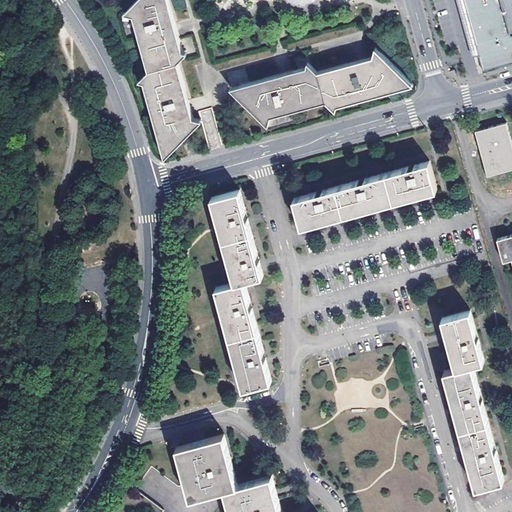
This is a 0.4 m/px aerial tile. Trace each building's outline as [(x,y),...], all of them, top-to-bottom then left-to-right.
[(193,116),(179,60),(177,54),(184,52),(184,48),(170,0),(132,0),(129,3),(133,11),(148,68),(150,75),(143,77),(144,81),(161,144),(170,149),(197,122),(195,119),(193,116)] [(511,0),(463,0),(484,73),(488,72),(467,0),(511,0)] [(511,0),(467,0),(488,72),(511,65),(511,0)] [(177,54),(179,60),(189,50),(184,48),(184,52),(177,54)] [(268,118),(271,117),(328,102),(335,100),(338,107),(340,106),(403,89),(408,81),(381,54),(380,56),(375,57),(320,72),(313,74),(311,67),(307,68),(241,85),(237,94),(265,121),(268,118)] [(309,61),(307,68),(311,67),(313,74),(320,72),(309,61)] [(150,75),(148,68),(137,79),(144,81),(143,77),(150,75)] [(408,81),(403,89),(414,86),(408,81)] [(231,88),(237,94),(241,85),(231,88)] [(335,100),(328,102),(338,113),(340,106),(338,107),(335,100)] [(511,142),(507,125),(476,134),(487,178),(511,171),(511,142)] [(220,138),(208,141),(210,146),(221,143),(220,138)] [(170,149),(161,144),(164,155),(170,149)] [(431,164),(297,201),(304,229),(335,221),(378,209),(428,195),(439,192),(431,164)] [(242,192),(213,200),(236,284),(217,290),(244,388),(272,380),(266,359),(253,311),(246,282),(265,276),(261,262),(249,220),(242,192)] [(511,238),(499,242),(505,265),(511,263),(511,238)] [(471,313),(443,321),(447,334),(457,370),(444,374),(453,409),(463,446),(475,490),(504,482),(472,366),(484,363),(471,313)] [(179,485),(187,483),(191,496),(225,488),(231,511),(282,511),(278,493),(273,475),(238,484),(229,449),(225,433),(178,446),(184,469),(150,444),(116,492),(143,511),(163,511),(166,510),(136,489),(153,466),(179,485)]
